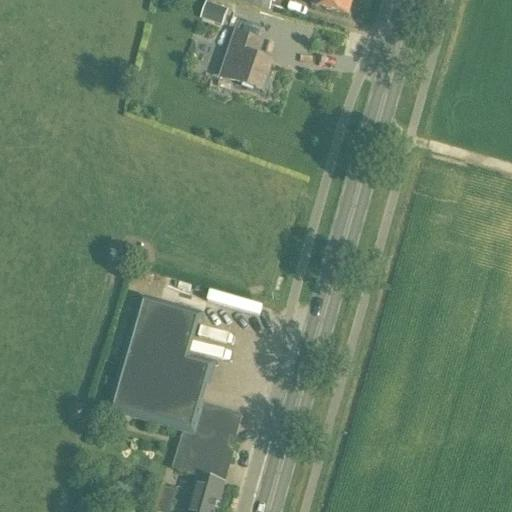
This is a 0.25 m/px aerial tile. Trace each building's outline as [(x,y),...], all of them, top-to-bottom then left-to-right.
[(270,12),(272,0),(226,0),(227,0),(270,12)] [(294,0),(297,1),(297,0),(303,0),(313,3),(312,7),(348,17),(352,0),(294,0)] [(222,27),(228,11),(207,3),(201,19),(222,27)] [(263,93),(273,65),(255,59),(261,44),(238,36),(222,79),(263,93)] [(215,511),(222,486),(240,417),(199,406),(208,370),(183,363),(196,316),(137,301),(107,415),(182,435),(178,449),(190,452),(184,476),(199,480),(190,511),(215,511)] [(236,317),(237,329),(258,327),(258,315),(236,317)] [(165,480),(183,480),(183,468),(165,468),(165,480)] [(136,504),(140,492),(118,484),(113,496),(136,504)] [(135,511),(137,509),(116,501),(111,511),(135,511)]
